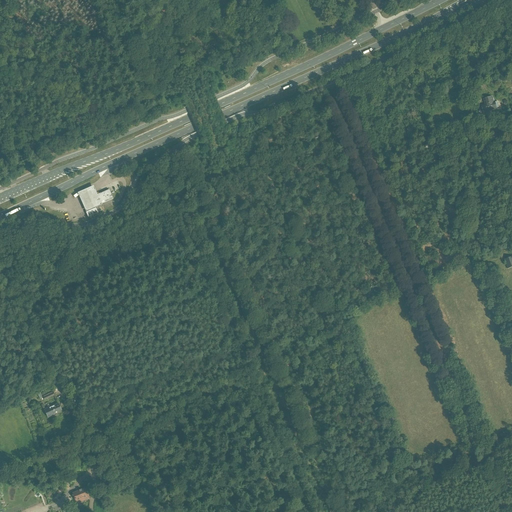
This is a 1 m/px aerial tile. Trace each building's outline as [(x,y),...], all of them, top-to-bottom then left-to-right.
[(492,98),(492,97),(484,99),(485,105),(482,106),(484,112),(497,108),(496,108),(499,107),(497,102),(495,102),(494,98),(492,98)] [(491,141),(509,136),(507,131),(490,136),(491,141)] [(92,186),(76,193),(78,197),(82,206),(85,213),(101,205),(95,192),(94,190),(92,186)] [(113,199),(109,190),(99,194),(96,195),(100,205),(101,204),(113,199)] [(88,217),(97,213),(97,211),(95,208),(86,212),(87,215),(88,217)] [(44,400),(55,395),(53,392),(42,397),(44,400)] [(48,417),(61,411),(58,404),(45,410),(48,417)] [(78,503),(88,499),(87,497),(88,496),(85,488),(73,493),(76,501),(77,501),(78,503)]
